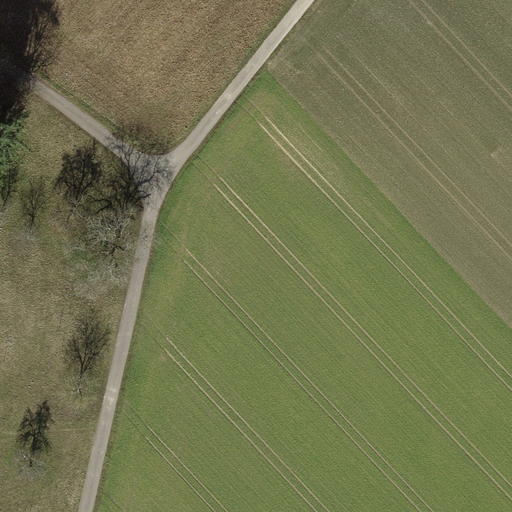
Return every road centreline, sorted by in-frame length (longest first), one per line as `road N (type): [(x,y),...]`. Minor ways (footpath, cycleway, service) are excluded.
road 1 (track): [(306,0),(161,180),(87,511)]
road 2 (track): [(161,180),(38,83),(0,64)]
